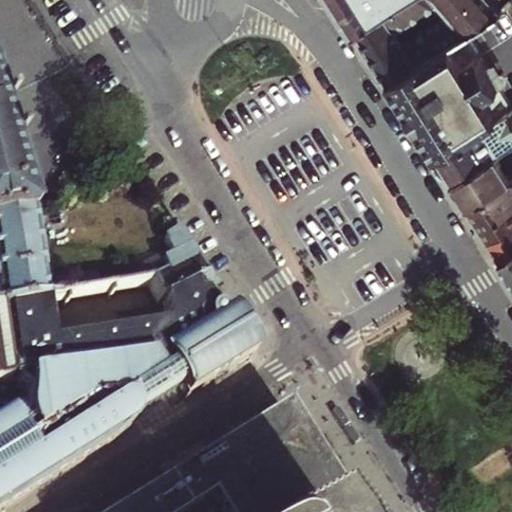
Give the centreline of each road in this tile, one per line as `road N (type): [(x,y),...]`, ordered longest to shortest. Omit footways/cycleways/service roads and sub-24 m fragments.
road 1 (residential): [(127,54),(317,345)]
road 2 (residential): [(317,345),(47,511)]
road 3 (residential): [(461,259),(343,74)]
road 4 (residential): [(317,345),(423,511)]
road 5 (residential): [(461,259),(317,345)]
road 6 (residential): [(343,74),(285,18),(242,0)]
